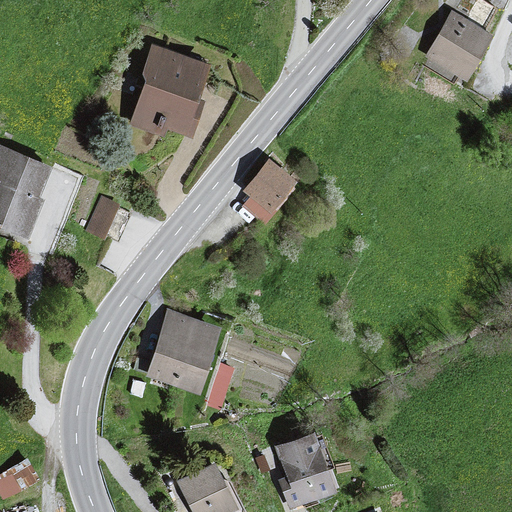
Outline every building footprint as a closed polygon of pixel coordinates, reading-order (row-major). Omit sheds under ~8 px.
[(452,14),(429,56),(466,76),(489,34),(452,14)] [(218,66),(156,45),(132,115),(194,136),(218,66)] [(64,170),(5,147),(0,159),(0,224),(37,239),(64,170)] [(281,161),(248,201),(278,226),(311,185),(281,161)] [(130,207),(106,197),(92,232),(116,242),(130,207)] [(173,310),(154,379),(216,396),(236,327),(173,310)] [(325,437),(280,451),(296,502),(341,488),(325,437)] [(32,462),(0,477),(0,496),(4,506),(44,488),(32,462)] [(243,511),(224,465),(183,482),(196,511),(243,511)]
